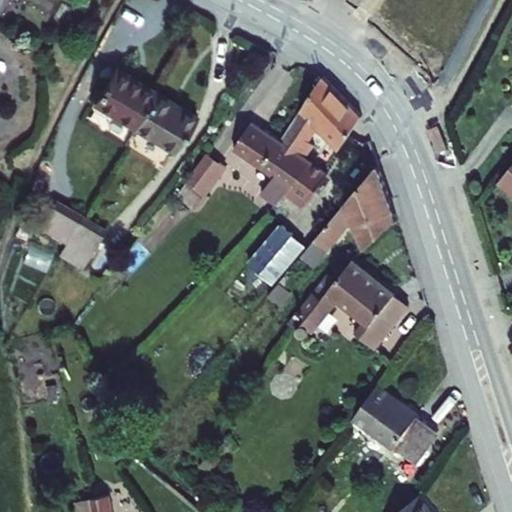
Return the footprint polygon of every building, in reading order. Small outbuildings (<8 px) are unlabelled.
[(170,86),(130,61),(108,96),(149,121),(170,86)] [(328,79),(285,142),(307,158),(311,151),(306,147),(322,125),(345,146),(367,117),(328,79)] [(211,112),(170,86),(149,121),(187,145),(197,130),(199,131),(211,112)] [(256,122),(237,148),(294,189),(313,162),(307,158),(285,142),(256,122)] [(236,167),(218,154),(199,181),(217,194),(236,167)] [(341,182),(313,162),(294,189),(311,202),(307,207),(314,213),(324,199),(327,202),(341,182)] [(401,219),(384,164),(276,292),(296,308),(340,256),(335,252),(360,222),(371,250),(401,219)] [(94,209),(67,192),(51,218),(78,235),(94,209)] [(117,223),(94,209),(78,235),(68,250),(91,265),(117,223)] [(316,240),(292,220),(259,260),(282,279),(316,240)] [(423,301),(368,253),(337,287),(330,281),(305,309),(313,316),(313,320),(315,323),(318,324),(322,323),(324,321),(325,317),(328,320),(353,291),(377,313),(366,325),(386,342),(423,301)] [(454,421),(392,374),(368,406),(429,453),(454,421)] [(99,511),(120,511),(114,488),(95,493),(99,511)] [(445,511),(429,490),(402,511),(445,511)] [(99,511),(95,493),(83,497),(87,511),(99,511)]
